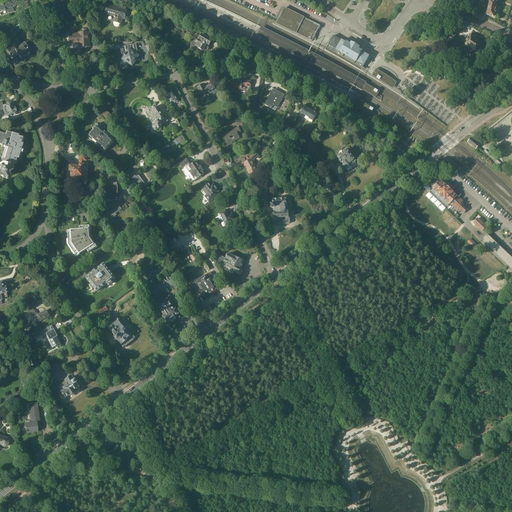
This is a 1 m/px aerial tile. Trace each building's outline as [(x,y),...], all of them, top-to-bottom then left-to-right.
[(9,1),(0,5),(0,11),(2,10),(3,11),(7,9),(9,13),(14,11),(12,8),(18,5),(15,0),(14,0),(10,2),(9,1)] [(62,14),(67,1),(63,0),(59,0),(56,7),(54,5),(50,14),(58,18),(61,13),(62,14)] [(498,12),(499,9),(499,8),(495,7),(496,3),(495,2),(495,0),(488,0),(489,1),(490,1),(487,15),(489,15),(489,16),(491,17),(492,16),(493,16),(494,12),(498,13),(498,12)] [(114,21),(113,24),(115,26),(117,27),(120,26),(121,23),(123,18),(125,19),(127,11),(108,5),(105,13),(115,16),(114,21)] [(285,8),(277,24),(313,41),(320,25),(285,8)] [(79,48),(90,47),(89,32),(79,33),(79,34),(69,34),(70,44),(79,43),(79,48)] [(209,45),(212,41),(202,35),(199,39),(198,39),(197,40),(195,38),(193,42),(191,41),(188,46),(194,49),(196,46),(199,48),(198,48),(203,51),(205,52),(205,51),(207,51),(208,49),(207,48),(208,47),(206,46),(207,44),(209,45)] [(347,43),(344,41),(334,35),(328,45),(341,53),(340,53),(356,62),(356,61),(363,66),(368,58),(361,54),(362,51),(358,49),(359,47),(352,43),(351,44),(351,45),(347,42),(347,43)] [(470,48),(476,39),(470,35),(464,44),(464,45),(466,47),(467,46),(470,48)] [(476,39),(470,48),(466,54),(468,55),(469,54),(470,55),(473,50),(476,52),(479,47),(480,48),(482,45),(481,44),(475,40),(476,39)] [(456,50),(459,45),(454,41),(448,50),(455,54),(457,50),(456,50)] [(9,54),(13,59),(18,55),(21,58),(21,61),(22,62),(24,63),(26,61),(26,59),(27,58),(27,57),(28,57),(31,55),(31,54),(26,48),(27,47),(24,43),(20,47),(17,44),(15,45),(12,48),(11,47),(7,50),(10,54),(9,54)] [(360,70),(363,66),(356,61),(356,62),(340,53),(341,53),(328,45),(325,50),(360,70)] [(140,64),(137,48),(129,50),(123,60),(132,66),(140,64)] [(373,74),(372,75),(392,89),(397,82),(376,69),(373,74)] [(251,90),(251,80),(228,80),(228,87),(238,87),(238,90),(251,90)] [(197,88),(203,99),(203,100),(204,100),(204,101),(211,98),(208,93),(215,90),(212,84),(205,87),(203,84),(197,88)] [(274,89),(265,105),(272,109),(274,105),(278,107),(279,108),(280,106),(287,110),(292,102),(293,100),(286,96),(285,98),(282,103),(281,102),(283,97),(285,95),(274,89)] [(175,103),(178,102),(177,99),(178,98),(176,98),(173,91),(170,92),(167,94),(171,103),(174,102),(175,103)] [(353,105),(370,116),(370,115),(372,113),(373,111),(374,109),(357,98),(354,104),(353,105)] [(16,111),(16,109),(15,108),(12,102),(3,106),(1,102),(0,102),(0,110),(4,109),(7,116),(16,113),(16,111)] [(161,126),(169,121),(166,117),(164,119),(156,106),(150,110),(150,109),(149,109),(146,111),(145,112),(147,114),(146,114),(154,125),(153,126),(153,127),(155,130),(156,131),(162,128),(161,127),(162,127),(161,126)] [(313,120),(317,114),(305,107),(301,113),(293,127),(292,128),(297,131),(298,129),(305,116),(313,120)] [(104,108),(100,113),(106,118),(110,114),(104,108)] [(185,116),(182,111),(176,114),(179,119),(185,116)] [(284,132),(287,127),(288,125),(281,121),(277,128),(284,132)] [(105,151),(113,142),(109,138),(111,137),(105,131),(104,133),(98,129),(100,127),(97,124),(93,129),(94,130),(89,136),(93,140),(92,141),(97,146),(99,145),(105,151)] [(237,134),(241,133),(238,127),(232,131),(233,133),(224,137),(228,146),(233,144),(232,142),(239,138),(237,134)] [(0,166),(2,165),(3,167),(6,168),(8,167),(9,170),(12,169),(13,169),(16,158),(18,159),(23,144),(21,143),(23,138),(18,136),(18,135),(6,131),(6,133),(0,130),(0,166)] [(285,139),(282,133),(276,135),(280,142),(285,139)] [(475,149),(479,144),(471,138),(468,143),(473,147),(475,149)] [(356,164),(357,164),(355,162),(356,162),(353,158),(353,157),(352,157),(347,150),(337,157),(340,161),(341,163),(342,163),(347,170),(351,167),(352,168),(353,167),(354,167),(356,166),(356,164)] [(245,159),(245,160),(236,162),(237,166),(245,164),(250,174),(257,170),(256,167),(255,167),(252,161),(259,155),(256,151),(247,158),(247,157),(246,157),(245,158),(245,159)] [(199,167),(197,163),(196,164),(195,162),(190,166),(189,164),(186,159),(180,164),(183,168),(185,166),(186,167),(187,166),(191,171),(190,172),(195,180),(204,174),(202,171),(203,170),(200,166),(199,167)] [(84,177),(85,160),(80,160),(80,165),(76,164),(76,166),(70,166),(70,167),(69,168),(69,169),(70,171),(72,171),(71,177),(72,177),(72,179),(77,179),(77,177),(84,177)] [(0,175),(1,175),(4,176),(5,178),(8,176),(7,174),(7,171),(9,170),(8,167),(6,168),(3,167),(2,165),(0,166),(0,175)] [(131,180),(134,178),(138,175),(139,171),(134,170),(134,174),(131,176),(128,175),(127,179),(131,180)] [(138,175),(134,178),(137,182),(141,188),(145,185),(138,175)] [(458,208),(463,213),(465,211),(468,209),(462,204),(463,203),(456,197),(457,197),(453,193),(444,184),(444,185),(440,181),(436,178),(429,185),(433,189),(436,193),(445,201),(449,205),(451,202),(457,209),(458,208)] [(117,201),(118,187),(117,187),(117,183),(116,182),(116,181),(107,181),(107,182),(106,182),(106,186),(105,200),(117,201)] [(207,181),(200,186),(207,195),(205,196),(209,202),(218,195),(216,193),(219,191),(213,184),(211,186),(209,184),(207,181)] [(289,224),(290,223),(290,219),(289,218),(288,212),(286,212),(286,205),(286,199),(285,199),(285,198),(283,197),(281,197),(279,199),(279,200),(275,200),(275,199),(270,199),(270,206),(271,206),(271,207),(272,207),(272,208),(275,208),(275,213),(275,218),(278,218),(278,224),(289,224)] [(113,210),(117,215),(117,214),(117,213),(122,209),(119,206),(113,210)] [(117,215),(113,210),(105,216),(109,221),(117,215)] [(226,210),(219,214),(223,222),(225,221),(227,225),(232,222),(232,221),(234,220),(232,214),(229,216),(226,210)] [(482,231),(486,227),(478,219),(474,223),(482,231)] [(77,256),(87,249),(89,252),(97,247),(91,237),(90,226),(80,226),(80,230),(68,231),(69,245),(77,256)] [(136,231),(131,235),(137,244),(143,239),(136,231)] [(511,258),(487,235),(485,237),(482,241),(511,269),(511,258)] [(474,248),(477,245),(470,239),(467,242),(474,248)] [(226,259),(220,255),(219,255),(219,260),(218,264),(223,265),(227,267),(226,267),(230,269),(229,271),(230,272),(232,273),(233,273),(234,271),(240,274),(242,274),(243,271),(243,269),(241,269),(245,261),(244,259),(241,257),(238,258),(238,257),(237,259),(229,254),(227,256),(226,259)] [(204,264),(208,271),(213,269),(209,262),(204,264)] [(93,272),(94,272),(87,278),(92,284),(90,286),(92,289),(95,288),(97,291),(108,283),(109,285),(113,283),(111,281),(115,278),(104,264),(97,269),(93,272)] [(209,278),(214,276),(211,272),(198,280),(194,274),(189,277),(192,280),(190,282),(193,288),(192,289),(195,293),(196,293),(200,291),(204,297),(205,297),(206,297),(209,295),(209,294),(216,289),(209,278)] [(155,301),(146,284),(142,286),(151,303),(155,301)] [(174,316),(179,314),(178,312),(179,312),(179,313),(187,308),(179,297),(172,301),(172,302),(170,303),(168,299),(164,301),(163,300),(160,302),(161,303),(158,305),(164,316),(163,317),(166,322),(170,319),(172,321),(176,319),(174,316)] [(30,302),(20,307),(23,312),(24,311),(23,311),(28,308),(30,313),(32,316),(35,315),(36,318),(34,319),(36,324),(50,316),(49,316),(50,315),(49,313),(48,313),(47,310),(45,311),(43,312),(43,313),(38,315),(36,310),(34,311),(32,307),(30,302)] [(133,339),(135,338),(130,330),(130,329),(128,326),(126,326),(121,319),(119,320),(119,319),(118,320),(118,321),(114,325),(113,324),(112,325),(113,325),(109,328),(117,338),(116,338),(118,340),(124,347),(126,345),(126,346),(134,340),(133,339)] [(53,348),(60,344),(57,337),(58,337),(52,326),(53,326),(52,326),(40,332),(41,332),(44,336),(43,337),(48,335),(50,340),(49,340),(53,348)] [(79,389),(80,389),(76,384),(77,383),(75,380),(74,380),(72,377),(66,381),(58,387),(62,392),(62,393),(60,394),(63,399),(65,397),(66,398),(70,395),(71,395),(71,396),(72,396),(75,394),(75,393),(76,392),(77,392),(79,391),(79,389)] [(37,403),(26,404),(27,410),(30,410),(32,423),(25,424),(24,427),(26,428),(27,433),(38,431),(37,423),(39,422),(37,403)] [(9,445),(10,441),(9,438),(0,435),(0,445),(6,447),(9,445)]
